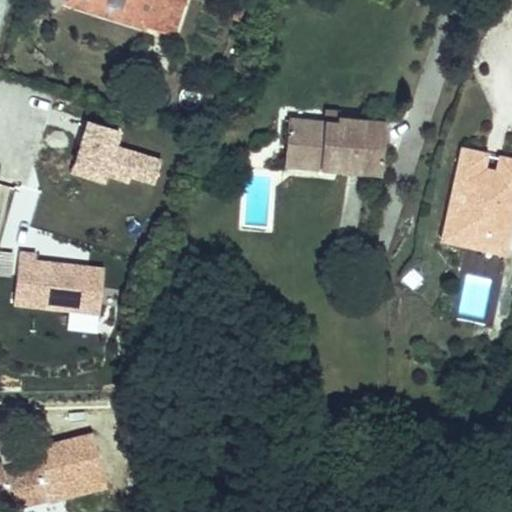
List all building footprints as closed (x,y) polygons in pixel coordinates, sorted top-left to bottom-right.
[(172,37),(184,0),(64,0),(64,2),(172,37)] [(339,118),(339,117),(340,111),(324,109),(323,121),(339,122),(339,118)] [(339,118),(339,122),(323,121),(287,117),(285,146),(299,147),(297,169),(381,177),(386,122),(339,118)] [(116,135),(85,125),(68,179),(104,190),(107,180),(130,188),(132,181),(152,187),(161,161),(112,146),(116,135)] [(297,169),(299,147),(286,146),(284,168),(297,169)] [(507,230),(511,207),(511,159),(462,148),(442,238),(487,248),(492,227),(507,230)] [(34,254),(16,252),(10,310),(98,319),(103,270),(33,262),(34,254)] [(125,355),(127,351),(127,348),(125,346),(122,344),(119,345),(117,346),(115,350),(116,353),(117,355),(121,357),(123,356),(125,355)] [(230,369),(249,365),(246,350),(226,355),(230,369)] [(48,501),(44,487),(57,483),(59,488),(81,482),(70,441),(38,450),(42,465),(4,475),(2,465),(0,465),(0,507),(12,504),(13,509),(44,501),(46,511),(66,511),(62,498),(48,501)] [(48,501),(83,492),(81,482),(59,488),(57,483),(44,487),(48,501)]
